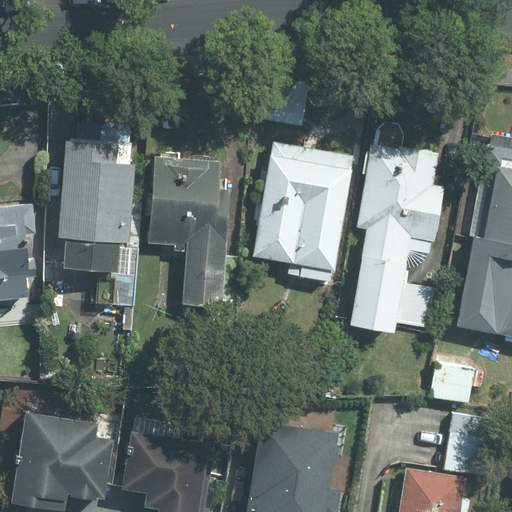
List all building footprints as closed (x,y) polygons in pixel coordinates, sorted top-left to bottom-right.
[(61,240),(60,271),(111,273),(112,242),(123,242),(127,143),(57,141),(53,240),(61,240)] [(350,155),(270,141),(249,257),(329,271),(350,155)] [(511,145),(483,141),(455,327),(511,335),(511,145)] [(427,243),(430,244),(431,232),(435,233),(441,187),(428,186),(432,152),(364,144),(354,229),(361,230),(349,329),(390,333),(391,322),(433,327),(438,288),(404,284),(406,273),(401,272),(403,251),(426,254),(427,243)] [(151,154),(144,244),(170,246),(169,251),(183,252),(180,304),(218,307),(227,187),(214,186),(216,159),(151,154)] [(0,302),(36,300),(27,207),(0,209),(0,302)] [(111,273),(109,304),(134,306),(136,275),(111,273)] [(469,404),(473,366),(425,361),(421,400),(469,404)] [(475,431),(476,416),(449,414),(444,471),(485,474),(489,432),(475,431)] [(16,415),(7,507),(51,511),(60,511),(62,495),(104,499),(110,440),(89,438),(90,423),(16,415)] [(328,511),(341,433),(262,420),(247,511),(328,511)] [(123,431),(118,493),(140,494),(139,507),(152,508),(151,511),(196,511),(203,438),(123,431)] [(454,511),(460,477),(402,469),(396,511),(454,511)]
